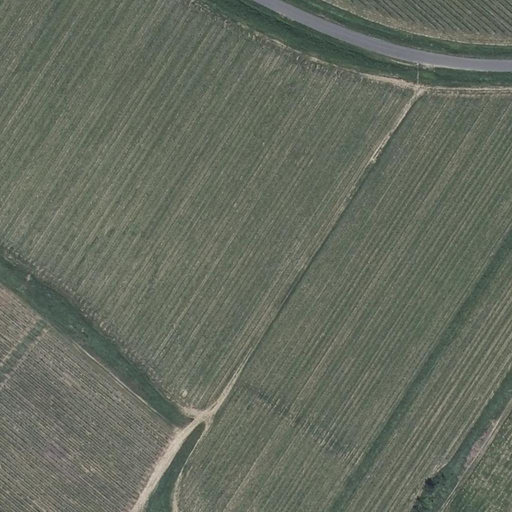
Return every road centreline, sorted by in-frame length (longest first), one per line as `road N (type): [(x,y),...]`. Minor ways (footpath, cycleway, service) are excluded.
road 1 (track): [(181,511),(186,470),(233,384),(432,58)]
road 2 (track): [(511,237),(335,511)]
road 3 (unclassified): [(511,63),(390,51),(269,0)]
